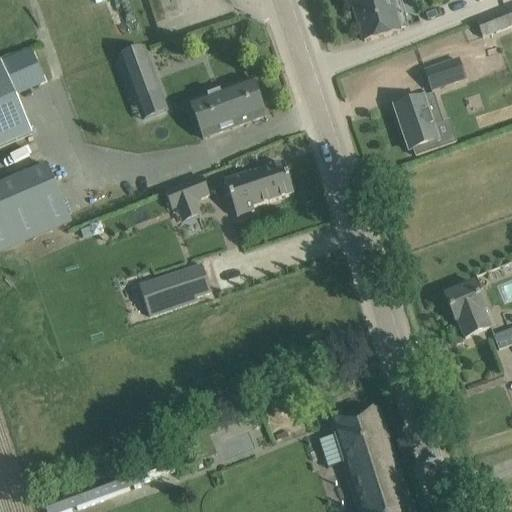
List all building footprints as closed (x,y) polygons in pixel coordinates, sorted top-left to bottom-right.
[(351,0),(364,43),(401,32),(391,0),(351,0)] [(511,27),(511,7),(475,22),(483,40),(511,27)] [(161,92),(144,46),(120,55),(137,100),(161,92)] [(431,92),(465,80),(458,61),(425,73),(431,92)] [(0,148),(32,135),(1,63),(0,63),(0,148)] [(266,117),(252,80),(190,104),(203,141),(266,117)] [(424,99),(424,98),(394,108),(409,152),(413,151),(416,158),(441,149),(433,127),(443,124),(433,96),(424,99)] [(0,253),(71,223),(46,165),(0,184),(0,253)] [(225,183),(225,184),(220,185),(224,198),(229,196),(237,219),(254,213),(253,209),(293,196),(283,165),(253,175),(253,173),(225,183)] [(202,177),(164,192),(172,211),(209,196),(202,177)] [(202,265),(139,286),(150,319),(200,303),(199,300),(212,295),(202,265)] [(485,312),(473,285),(444,297),(456,324),(457,323),(465,341),(490,331),(483,313),(485,312)] [(226,304),(220,315),(232,315),(226,304)] [(511,330),(496,336),(500,348),(511,343),(511,330)] [(411,511),(379,409),(330,425),(334,439),(323,443),(320,448),(327,468),(332,470),(343,467),(357,511),(411,511)] [(171,465),(141,476),(144,483),(174,472),(171,465)] [(45,507),(46,511),(66,511),(140,485),(136,473),(45,507)]
